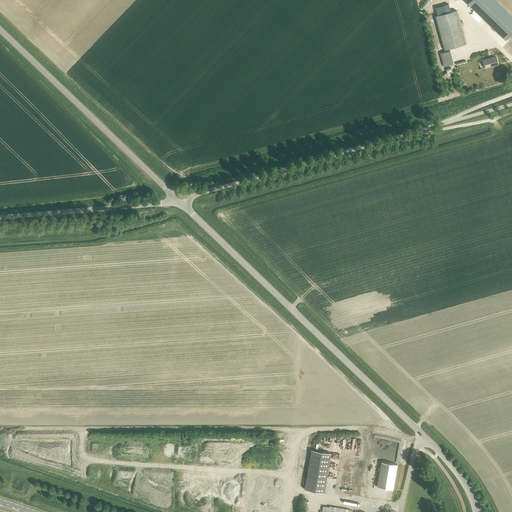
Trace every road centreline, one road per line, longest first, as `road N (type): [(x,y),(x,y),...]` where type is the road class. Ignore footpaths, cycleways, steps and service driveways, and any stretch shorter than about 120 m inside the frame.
road 1 (secondary): [(475,511),(440,453),(177,200)]
road 2 (track): [(415,440),(367,428),(0,429)]
road 3 (unclassified): [(177,200),(511,105)]
road 4 (secondary): [(177,200),(0,29)]
road 5 (track): [(80,459),(290,476)]
road 6 (unclassified): [(0,216),(177,200)]
